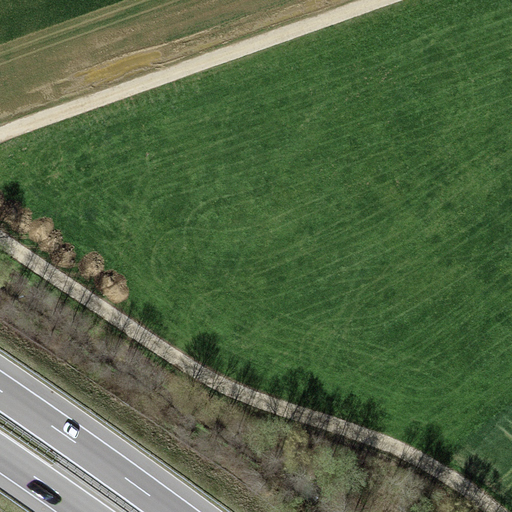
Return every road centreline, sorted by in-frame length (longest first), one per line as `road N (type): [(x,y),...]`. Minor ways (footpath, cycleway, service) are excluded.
road 1 (track): [(0,240),(211,382),(398,452),(487,511)]
road 2 (track): [(388,0),(0,136)]
road 3 (motorway): [(171,511),(0,390)]
